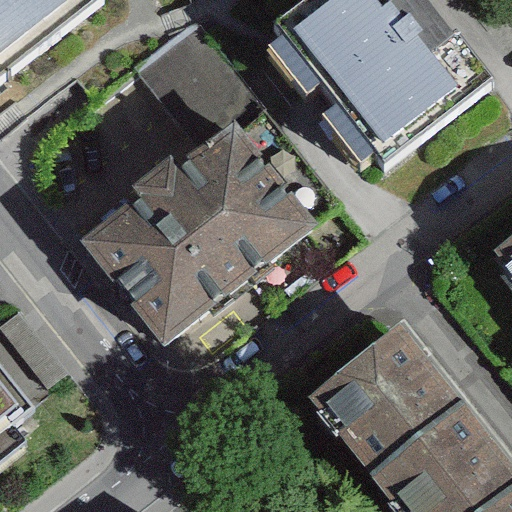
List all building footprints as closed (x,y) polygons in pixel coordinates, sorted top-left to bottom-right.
[(117,15),(105,0),(0,0),(0,103),(2,106),(117,15)] [(501,96),(425,2),(400,22),(381,0),(331,0),(283,39),(396,180),(501,96)] [(319,238),(242,141),(183,188),(176,180),(148,202),(154,210),(96,256),(172,353),(319,238)] [(511,232),(481,257),(511,295),(511,232)] [(511,511),(511,498),(384,338),(303,404),(389,511),(511,511)] [(0,468),(46,431),(0,375),(0,468)]
